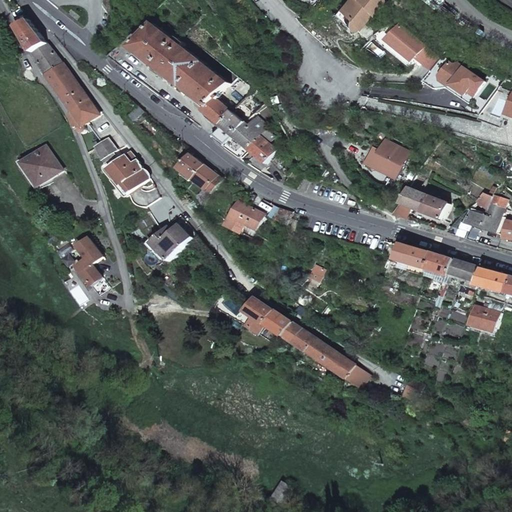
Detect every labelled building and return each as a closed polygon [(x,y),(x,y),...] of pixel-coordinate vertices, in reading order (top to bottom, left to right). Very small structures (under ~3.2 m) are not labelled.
[(342,0),(334,8),(352,27),(380,0),(342,0)] [(334,8),(329,12),(348,32),(352,27),(334,8)] [(20,25),(49,72),(50,71),(63,63),(65,61),(36,25),(32,20),(31,19),(20,25)] [(222,124),(234,111),(220,99),(222,98),(219,95),(229,82),(184,44),(185,42),(178,35),(176,37),(157,22),(135,47),(207,106),(205,109),(221,125),(222,124)] [(414,58),(428,70),(437,57),(397,24),(387,36),(414,58)] [(411,62),(414,58),(387,36),(384,40),(411,62)] [(65,61),(63,63),(50,71),(77,112),(80,124),(82,129),(83,129),(84,130),(85,130),(86,129),(87,128),(87,127),(86,124),(89,121),(91,121),(101,113),(90,98),(88,100),(75,82),(78,80),(65,61)] [(471,99),(483,81),(455,62),(451,63),(447,61),(438,75),(439,80),(445,85),(446,85),(449,85),(471,99)] [(88,100),(90,98),(78,80),(75,82),(88,100)] [(445,85),(444,87),(468,104),(471,99),(449,85),(446,85),(445,85)] [(494,91),(484,117),(499,123),(508,97),(494,91)] [(234,135),(246,122),(234,111),(222,124),(234,135)] [(268,128),(269,126),(258,116),(250,125),(246,122),(234,135),(249,148),(261,135),(268,128)] [(230,140),(234,135),(222,124),(221,125),(217,129),(219,130),(215,134),(224,142),(228,137),(230,140)] [(271,131),(268,128),(261,135),(265,139),(271,131)] [(311,136),(303,144),(313,152),(329,133),(311,136)] [(265,139),(261,135),(249,148),(267,164),(278,151),(265,139)] [(111,137),(104,142),(113,153),(119,148),(111,137)] [(374,146),(365,164),(398,179),(412,150),(385,137),(380,148),(374,146)] [(104,142),(99,146),(107,157),(113,153),(104,142)] [(26,162),(41,185),(66,170),(51,146),(26,162)] [(134,162),(138,158),(132,150),(128,154),(134,162)] [(193,179),(205,164),(191,153),(180,168),(193,179)] [(123,184),(131,193),(151,177),(151,174),(150,172),(149,171),(148,170),(147,169),(146,168),(144,168),(144,167),(143,165),(143,164),(142,164),(141,163),(140,163),(141,162),(140,160),(140,159),(139,158),(138,158),(134,162),(128,154),(108,169),(121,185),(123,184)] [(213,195),(226,179),(205,164),(193,179),(213,195)] [(411,189),(405,206),(416,209),(447,219),(452,203),(416,191),(420,185),(424,187),(430,176),(422,173),(411,189)] [(509,198),(493,194),(493,196),(486,192),(478,199),(488,208),(486,214),(471,209),(467,222),(499,232),(509,198)] [(268,214),(240,204),(230,228),(258,240),(268,214)] [(412,220),(416,209),(405,206),(403,205),(398,216),(412,220)] [(294,212),(280,206),(276,218),(291,224),(294,212)] [(458,221),(452,231),(451,233),(457,235),(463,222),(469,210),(466,208),(458,221)] [(174,263),(198,239),(185,225),(178,231),(174,227),(156,245),(174,263)] [(83,261),(99,280),(109,271),(99,259),(109,251),(93,232),(82,240),(93,252),(83,261)] [(394,266),(402,243),(395,241),(392,248),(394,249),(389,265),(394,266)] [(428,270),(433,252),(404,244),(399,261),(428,270)] [(453,274),(457,259),(433,252),(428,270),(426,277),(434,280),(437,272),(452,277),(453,274)] [(480,282),(484,267),(457,259),(453,274),(480,282)] [(508,294),(511,281),(511,275),(484,267),(480,282),(479,285),(508,294)] [(117,281),(109,271),(99,280),(107,290),(117,281)] [(251,274),(249,276),(254,281),(258,285),(260,288),(267,291),(268,289),(251,274)] [(271,294),(283,302),(287,288),(275,282),(271,294)] [(441,296),(445,298),(449,284),(446,283),(441,296)] [(295,343),(305,329),(257,297),(246,311),(295,343)] [(473,323),(498,330),(502,315),(478,307),(473,323)] [(470,331),(495,339),(498,330),(473,323),(470,331)] [(307,351),(317,337),(305,329),(295,343),(307,351)] [(359,365),(317,337),(307,351),(349,378),(359,365)] [(365,369),(359,365),(349,378),(364,387),(373,374),(365,369)] [(400,393),(404,386),(393,382),(390,389),(400,393)]
